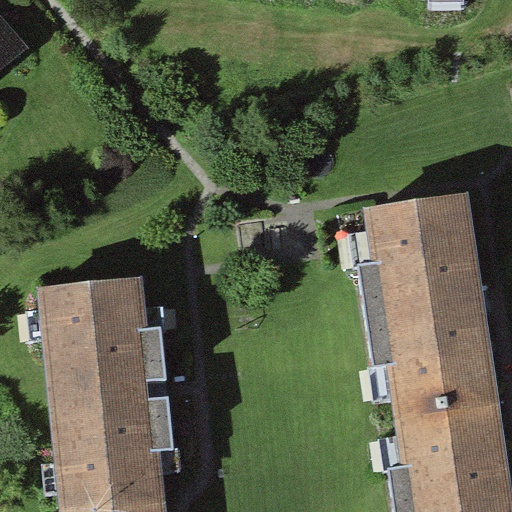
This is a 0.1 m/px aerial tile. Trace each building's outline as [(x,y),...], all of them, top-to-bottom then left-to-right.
[(365,0),(365,9),(456,10),(456,0),(365,0)] [(0,14),(0,79),(32,52),(0,14)] [(394,369),(401,420),(491,406),(461,201),(371,214),(379,267),(358,269),(372,372),(394,369)] [(45,293),(66,511),(80,511),(157,504),(152,456),(173,454),(161,332),(140,334),(135,284),(45,293)] [(505,511),(491,406),(401,420),(408,470),(388,472),(393,511),(505,511)]
